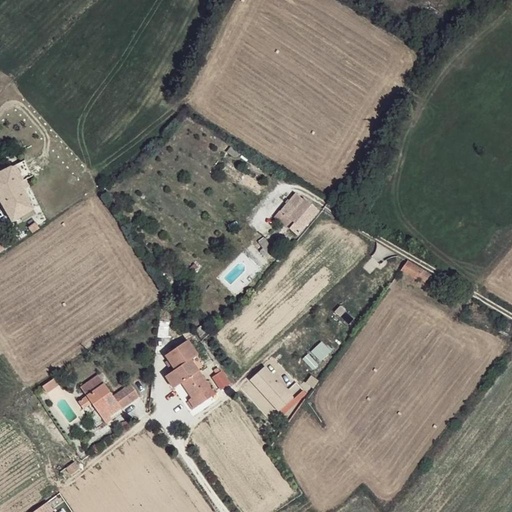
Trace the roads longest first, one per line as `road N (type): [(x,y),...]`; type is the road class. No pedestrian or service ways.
road 1 (track): [(511,316),(329,208)]
road 2 (track): [(226,511),(156,412)]
